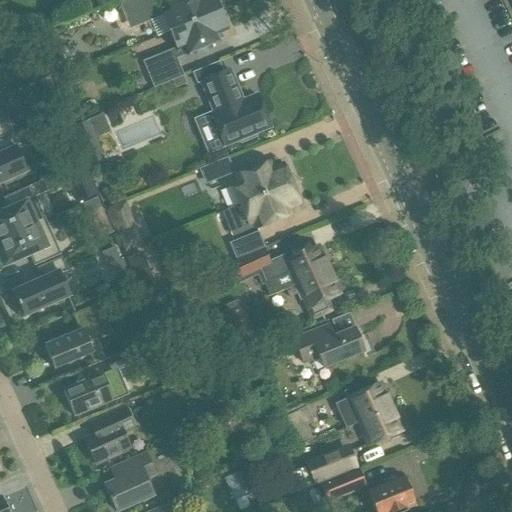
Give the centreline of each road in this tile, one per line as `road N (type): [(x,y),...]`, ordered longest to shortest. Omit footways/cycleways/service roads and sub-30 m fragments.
road 1 (tertiary): [(511,427),(318,0)]
road 2 (residential): [(49,511),(0,398)]
